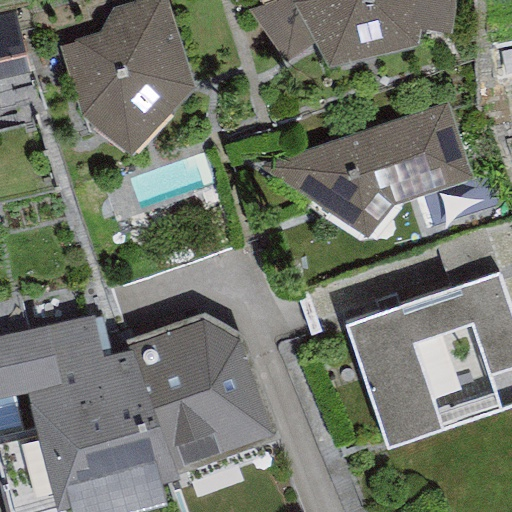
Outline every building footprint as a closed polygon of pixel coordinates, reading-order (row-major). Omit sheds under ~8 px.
[(195,93),(165,0),(155,0),(132,7),(113,13),(102,35),(59,49),(84,127),(132,163),(195,93)] [(328,75),(417,54),(420,36),(450,38),(451,0),(285,0),(251,13),(286,64),(313,45),(328,75)] [(0,76),(27,70),(15,14),(0,17),(0,76)] [(448,106),(262,170),(367,244),(393,211),(470,185),(448,106)] [(511,416),(511,325),(497,281),(345,331),(387,458),(511,416)] [(164,511),(160,496),(178,491),(175,482),(132,358),(104,365),(92,320),(0,343),(0,474),(8,511),(164,511)] [(132,358),(175,482),(280,446),(243,344),(202,320),(127,346),(132,358)]
